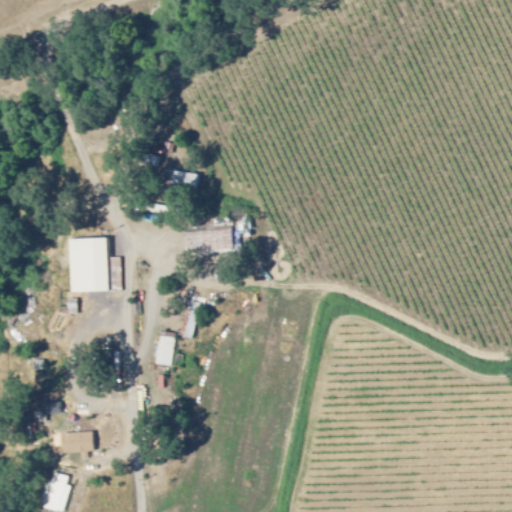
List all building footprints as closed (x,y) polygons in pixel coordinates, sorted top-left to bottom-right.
[(200,177),(171,173),(169,189),(199,192),(200,177)] [(235,254),(234,231),(187,233),(188,256),(235,254)] [(71,242),(72,295),(110,294),(108,241),(71,242)] [(185,339),(194,342),(204,308),(195,305),(185,339)] [(174,369),(177,336),(161,334),(158,367),(174,369)] [(82,455),(82,461),(93,461),(93,435),(63,436),(64,456),(82,455)] [(52,511),(66,511),(72,488),(68,488),(70,479),(54,475),(45,510),(52,511)]
